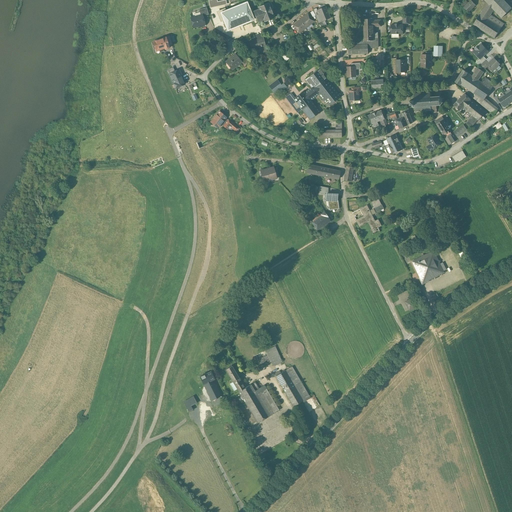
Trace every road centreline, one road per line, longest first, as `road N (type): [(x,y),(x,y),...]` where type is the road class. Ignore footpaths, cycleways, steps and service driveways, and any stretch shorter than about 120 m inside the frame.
road 1 (tertiary): [(250,511),(408,342)]
road 2 (residential): [(343,147),(346,218),(408,342)]
road 3 (track): [(430,323),(494,511)]
road 4 (residential): [(511,110),(432,160),(357,148)]
road 5 (residential): [(343,147),(270,137),(203,79)]
road 6 (residential): [(351,136),(335,4)]
road 7 (tertiary): [(408,342),(459,297),(511,267)]
